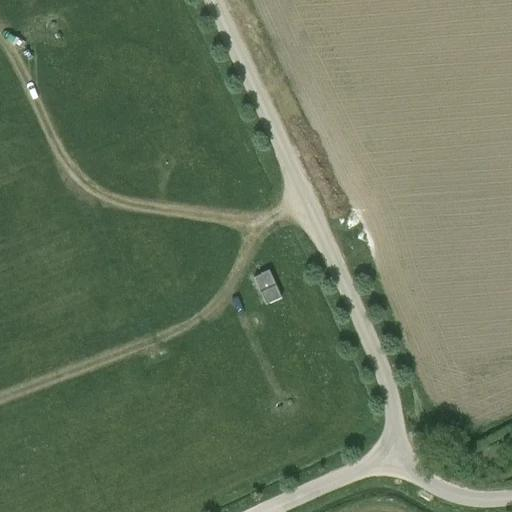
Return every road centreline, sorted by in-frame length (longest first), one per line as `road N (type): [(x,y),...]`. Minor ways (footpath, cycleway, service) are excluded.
road 1 (unclassified): [(395,451),(383,372),(211,0)]
road 2 (unclassified): [(267,511),(395,451)]
road 3 (unclassified): [(511,497),(466,498),(426,481),(395,451)]
